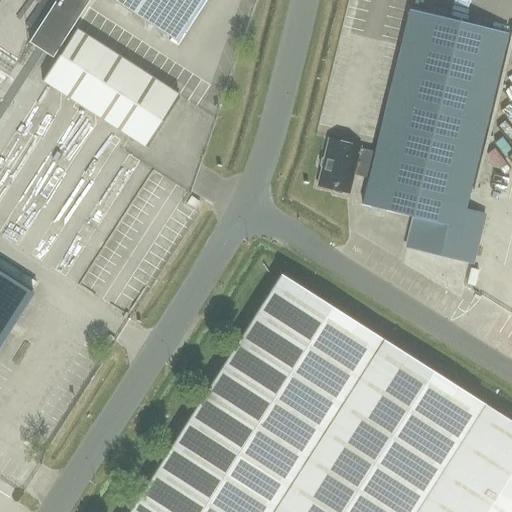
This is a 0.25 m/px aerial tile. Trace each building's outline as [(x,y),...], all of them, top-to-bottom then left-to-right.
[(88,0),(55,0),(29,42),(52,57),(88,0)] [(118,0),(178,38),(202,0),(118,0)] [(361,146),(330,139),(325,157),(322,158),(321,165),(323,168),(318,185),(333,189),(335,192),(342,194),(345,192),(350,193),(357,162),(373,166),(363,204),(415,217),(408,246),(474,262),(485,214),(465,209),(507,32),(410,9),(376,152),(360,149),(361,146)] [(145,146),(178,94),(76,28),(42,81),(145,146)] [(0,344),(33,293),(0,271),(0,344)] [(511,511),(511,420),(281,273),(129,511),(511,511)]
